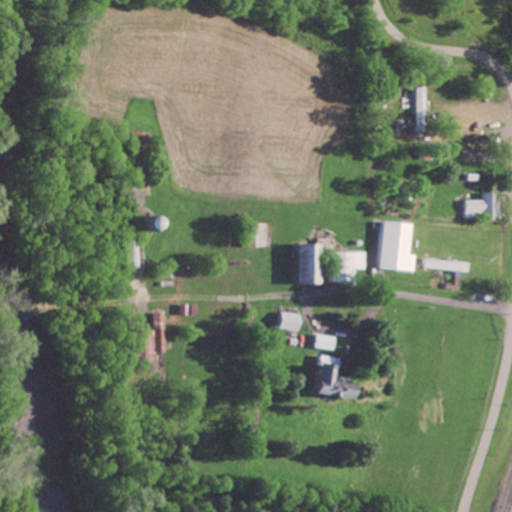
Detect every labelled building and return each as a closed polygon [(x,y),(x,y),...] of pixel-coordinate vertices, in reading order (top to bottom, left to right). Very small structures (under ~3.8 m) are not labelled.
[(425,87),(415,87),(416,132),(426,132),(425,87)] [(498,220),(497,193),(482,193),(482,201),(464,201),(464,218),(476,218),(476,212),(484,211),(484,220),(498,220)] [(376,269),(412,273),(413,256),(406,255),(410,224),(381,221),(376,269)] [(252,247),(265,248),(266,224),(252,224),(252,247)] [(138,241),(125,242),(126,269),(139,268),(138,241)] [(293,244),(293,285),(317,284),(317,244),(293,244)] [(363,253),(331,252),(331,282),(352,282),(353,269),(363,270),(363,253)] [(467,261),(423,260),(423,270),(466,271),(467,261)] [(277,330),(298,333),(300,316),(280,312),(277,330)] [(141,330),(141,364),(154,363),(154,352),(164,352),(164,314),(153,314),(153,330),(141,330)] [(333,351),(334,337),(315,335),(313,349),(333,351)] [(312,395),(350,400),(352,382),(336,379),(339,358),(317,356),(312,395)]
